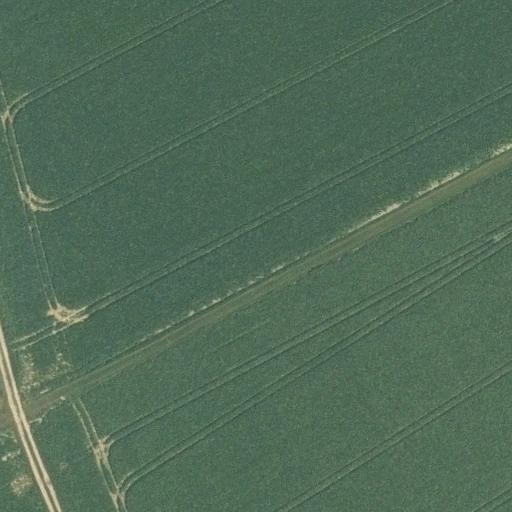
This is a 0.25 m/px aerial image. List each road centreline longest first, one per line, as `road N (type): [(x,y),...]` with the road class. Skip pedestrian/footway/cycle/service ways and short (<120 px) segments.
road 1 (track): [(511,157),(0,424)]
road 2 (track): [(55,511),(0,349)]
